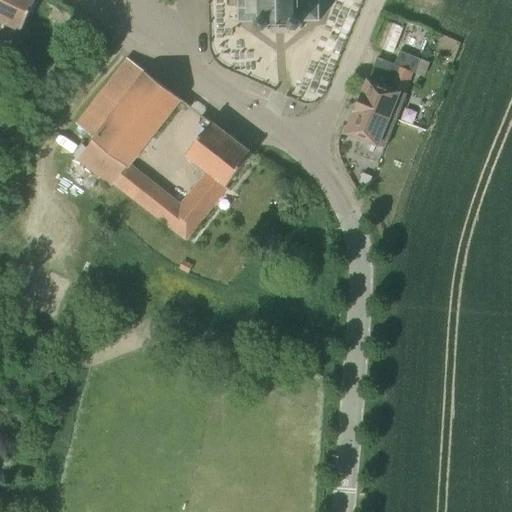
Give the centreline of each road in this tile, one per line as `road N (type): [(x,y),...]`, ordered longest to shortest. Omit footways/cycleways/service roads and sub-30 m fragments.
road 1 (tertiary): [(342,511),(358,254),(337,192),(303,146)]
road 2 (tertiary): [(303,146),(98,0)]
road 3 (residential): [(303,146),(328,109),(372,0)]
